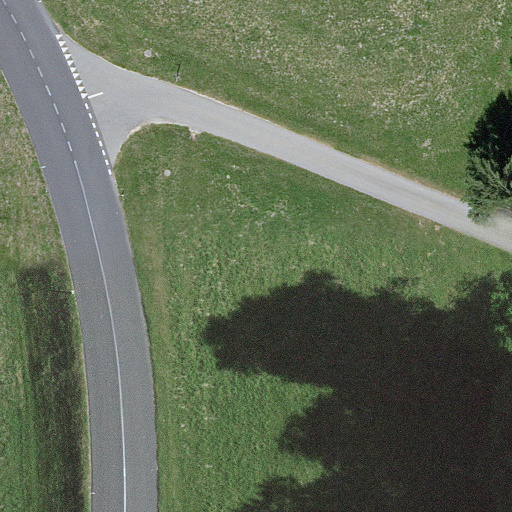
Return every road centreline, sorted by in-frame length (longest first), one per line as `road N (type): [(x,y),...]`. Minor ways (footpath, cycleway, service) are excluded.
road 1 (secondary): [(0,6),(39,75),(88,212),(121,375),(120,511)]
road 2 (track): [(39,75),(162,97),(511,233)]
